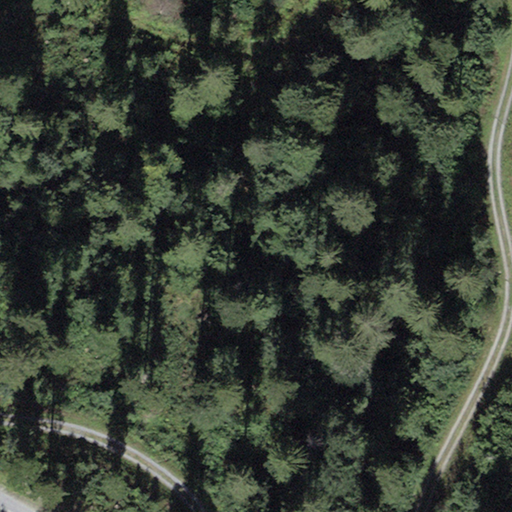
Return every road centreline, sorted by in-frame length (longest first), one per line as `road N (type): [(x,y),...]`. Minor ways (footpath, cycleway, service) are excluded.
road 1 (track): [(511,46),(490,155),(508,278),(505,325),(420,511)]
road 2 (track): [(104,0),(169,36),(258,46),(285,37),(325,0)]
road 3 (track): [(197,511),(180,482),(108,435),(0,410)]
